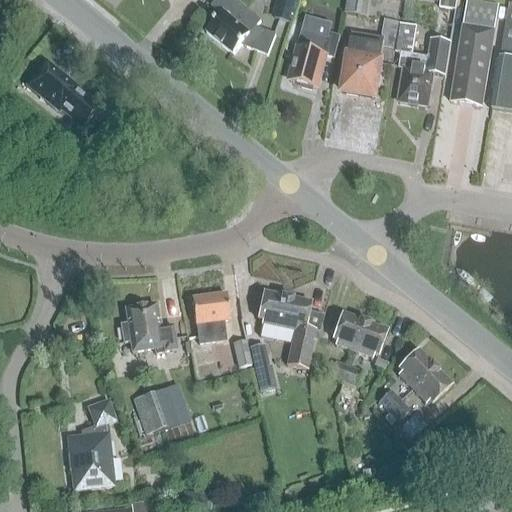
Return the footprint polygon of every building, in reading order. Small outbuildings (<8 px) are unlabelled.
[(267,58),(274,38),(251,29),(242,20),(247,14),(230,0),(218,0),(211,9),(221,17),(207,35),(233,57),(241,48),(267,58)] [(276,0),(270,20),(290,25),(297,0),(276,0)] [(345,0),(343,16),(364,19),(367,0),(345,0)] [(455,0),(418,0),(439,3),(438,10),(454,12),(455,0)] [(467,3),(463,29),(450,106),(481,111),(498,9),(467,3)] [(492,113),(511,116),(511,8),(509,8),(492,113)] [(352,37),(350,44),(342,96),(374,101),(382,49),(393,51),(397,25),(382,23),(379,41),(352,37)] [(428,59),(411,57),(416,28),(399,26),(394,54),(401,55),(398,71),(403,72),(398,105),(426,109),(432,76),(443,78),(449,45),(431,42),(428,59)] [(334,61),(339,39),(327,36),(325,42),(302,35),(298,51),(296,50),(291,66),(294,66),(289,85),(315,91),(323,58),(334,61)] [(81,131),(97,112),(76,94),(78,91),(46,64),(26,88),(58,115),(60,113),(81,131)] [(306,372),(314,334),(318,335),(323,318),(307,314),(309,305),(263,295),(257,322),(262,323),(261,327),(293,334),(286,368),(306,372)] [(222,325),(229,324),(225,296),(191,301),(195,329),(197,328),(199,347),(224,343),(222,325)] [(163,355),(176,353),(172,329),(159,331),(155,307),(147,309),(146,307),(133,309),(133,311),(125,312),(127,326),(120,327),(123,346),(130,345),(131,356),(162,351),(163,355)] [(353,355),(364,324),(342,316),(332,342),(336,344),(335,348),(353,355)] [(386,332),(364,324),(353,355),(370,361),(372,357),(377,359),(386,332)] [(250,368),(244,342),(231,345),(236,371),(250,368)] [(263,347),(248,350),(258,394),(275,390),(270,367),(267,368),(263,347)] [(397,379),(411,393),(434,370),(418,353),(398,372),(401,375),(397,379)] [(347,369),(334,364),(328,380),(342,385),(347,369)] [(361,374),(347,369),(342,385),(355,390),(361,374)] [(451,387),(434,370),(411,393),(424,406),(427,403),(430,407),(451,387)] [(181,425),(169,390),(140,400),(152,435),(181,425)] [(379,406),(387,415),(399,403),(389,393),(377,405),(379,406)] [(72,494),(113,489),(106,427),(115,424),(108,403),(87,411),(94,430),(86,432),(87,438),(66,440),(72,494)] [(409,413),(399,403),(387,415),(381,420),(389,428),(395,423),(397,425),(409,413)] [(415,416),(400,429),(410,441),(425,428),(415,416)] [(372,471),(355,475),(357,482),(373,478),(372,471)] [(180,511),(208,511),(211,498),(182,494),(180,511)]
